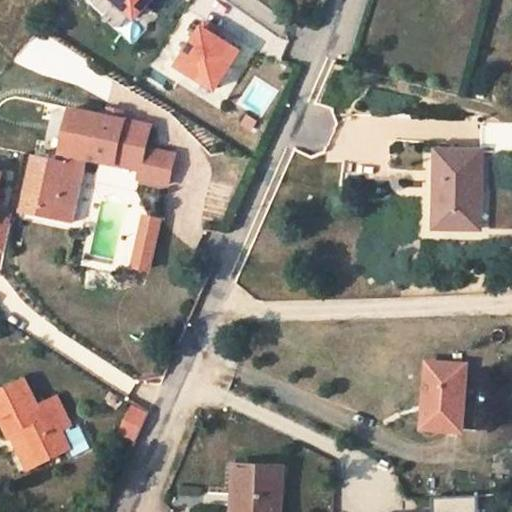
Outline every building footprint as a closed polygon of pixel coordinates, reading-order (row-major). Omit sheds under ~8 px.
[(151,0),(116,0),(136,18),(151,0)] [(240,50),(218,36),(220,32),(206,23),(180,65),(217,88),(240,50)] [(240,123),(255,127),(259,110),(245,106),(240,123)] [(61,160),(34,155),(25,196),(24,196),(21,210),(40,214),(40,213),(75,221),(89,157),(142,169),(140,178),(169,184),(176,155),(146,148),(151,126),(72,108),(61,160)] [(511,120),(485,121),(484,146),(499,145),(499,153),(511,153),(511,120)] [(483,154),(437,153),(436,230),(483,230),(483,154)] [(0,249),(5,251),(12,221),(0,217),(0,180),(2,173),(0,172),(0,249)] [(161,220),(148,217),(137,266),(151,269),(161,220)] [(467,365),(428,362),(424,427),(463,429),(467,365)] [(72,434),(60,400),(39,407),(30,379),(0,388),(0,402),(12,438),(25,434),(35,464),(69,452),(72,460),(90,454),(83,431),(72,434)] [(140,426),(147,411),(130,404),(123,419),(140,426)] [(278,511),(280,466),(239,465),(236,511),(278,511)] [(475,511),(475,498),(434,499),(434,511),(475,511)]
